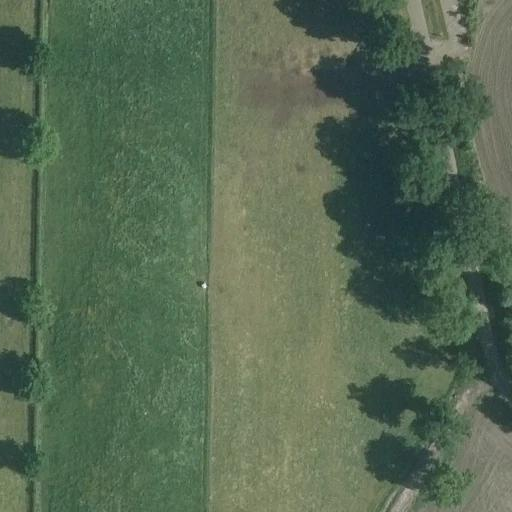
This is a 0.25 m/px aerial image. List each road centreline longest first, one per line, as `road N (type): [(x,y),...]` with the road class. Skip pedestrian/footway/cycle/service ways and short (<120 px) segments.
road 1 (unclassified): [(511,399),(490,356),(412,0)]
road 2 (track): [(495,372),(472,389),(399,511)]
